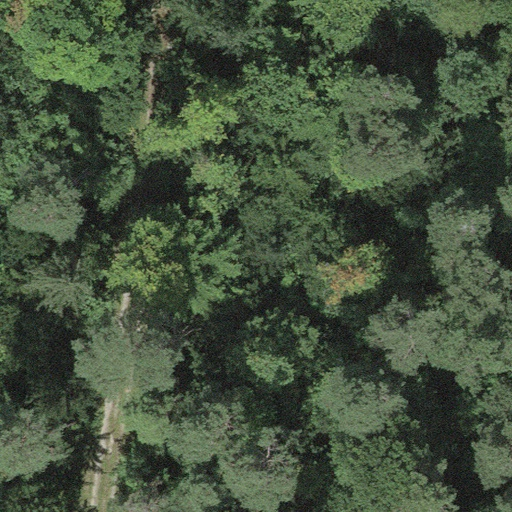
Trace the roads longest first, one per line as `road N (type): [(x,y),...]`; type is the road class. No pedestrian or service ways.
road 1 (track): [(157,0),(152,213),(111,511)]
road 2 (track): [(320,0),(330,20),(409,93),(511,172)]
